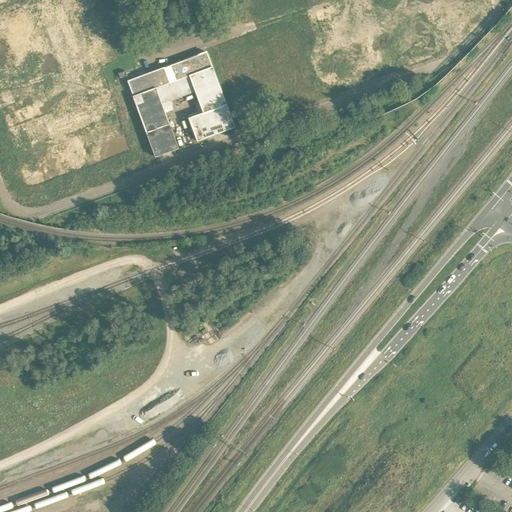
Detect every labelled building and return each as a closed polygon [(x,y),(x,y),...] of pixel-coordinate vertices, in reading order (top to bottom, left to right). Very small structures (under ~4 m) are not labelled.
[(486,11),(482,0),(454,0),(458,10),(436,17),(440,30),(447,28),(445,21),(461,16),(462,19),(486,11)] [(0,30),(0,65),(15,61),(7,29),(0,30)] [(336,37),(330,39),(333,47),(325,49),(326,53),(347,47),(346,42),(339,44),(336,37)] [(320,55),(325,74),(372,62),(366,42),(320,55)] [(189,119),(197,142),(235,128),(207,53),(168,67),(127,82),(155,158),(174,151),(178,149),(162,105),(195,93),(203,114),(189,119)]
